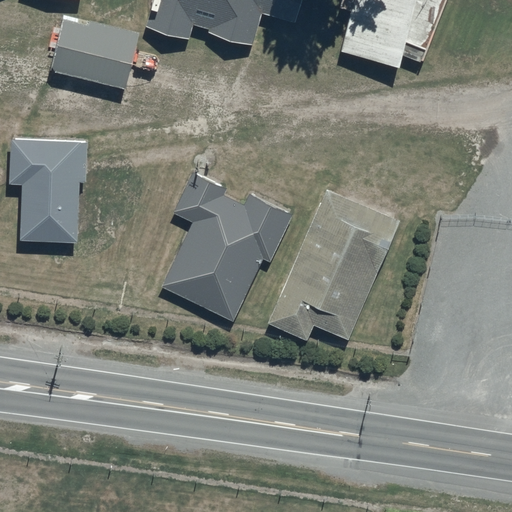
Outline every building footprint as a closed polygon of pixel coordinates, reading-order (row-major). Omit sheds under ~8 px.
[(27,0),(24,17),(66,26),(71,0),(27,0)] [(133,0),(132,6),(157,12),(156,16),(185,23),(186,17),(206,22),(209,9),(237,16),(240,4),(245,5),(246,0),(133,0)] [(279,0),(271,36),(406,67),(412,39),(381,32),(388,0),(279,0)] [(16,167),(32,168),(32,261),(98,261),(98,203),(127,203),(127,159),(64,159),(64,119),(16,119),(16,167)] [(333,165),(267,299),(299,315),(298,318),(332,334),(379,239),(397,248),(423,196),(370,170),(365,181),(333,165)] [(194,223),(162,286),(233,322),(264,261),(271,265),(296,217),(250,194),(244,206),(224,196),(227,190),(194,173),(173,212),(194,223)] [(0,254),(20,229),(0,212),(0,254)]
